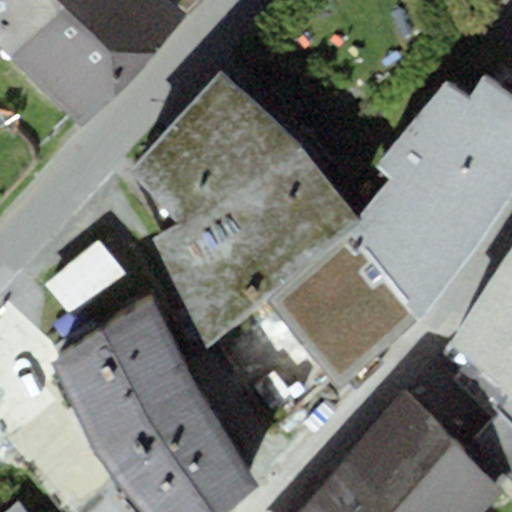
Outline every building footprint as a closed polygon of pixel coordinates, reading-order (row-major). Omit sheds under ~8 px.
[(175,0),(0,0),(0,45),(79,123),(188,13),(175,0)] [(132,169),(178,220),(265,297),(346,226),(357,217),(319,167),(295,139),(219,71),(132,169)] [(357,217),(346,226),(419,319),(511,188),(511,93),(483,72),(470,94),(444,78),(376,165),(390,178),(357,217)] [(207,342),(265,297),(178,220),(152,234),(174,281),(207,342)] [(340,392),(419,319),(346,226),(265,297),(329,381),(340,392)] [(511,248),(448,342),(509,396),(476,438),(511,476),(511,248)] [(51,360),(94,453),(196,383),(151,297),(51,360)] [(245,461),(196,383),(94,453),(145,511),(220,511),(260,482),(245,461)] [(476,511),(502,485),(407,397),(300,511),(476,511)] [(0,511),(27,511),(17,498),(0,511)]
